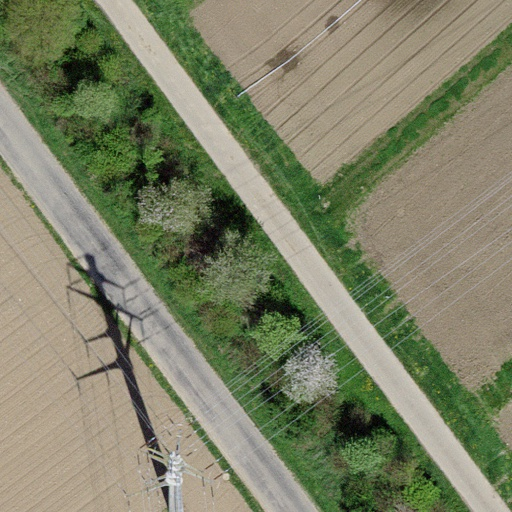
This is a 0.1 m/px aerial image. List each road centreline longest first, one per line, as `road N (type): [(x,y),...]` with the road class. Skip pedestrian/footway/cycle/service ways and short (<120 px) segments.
road 1 (track): [(123,0),(505,511)]
road 2 (unclassified): [(284,511),(0,129)]
